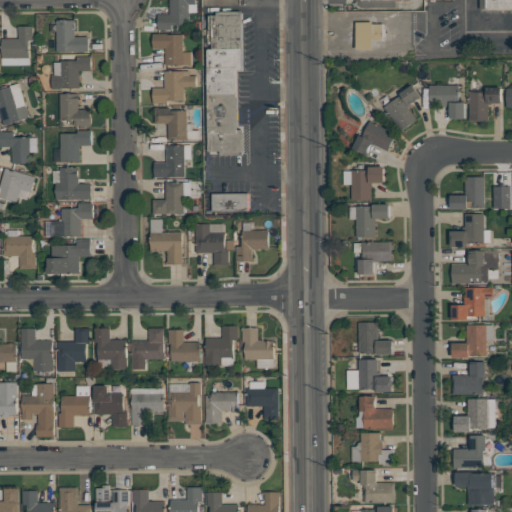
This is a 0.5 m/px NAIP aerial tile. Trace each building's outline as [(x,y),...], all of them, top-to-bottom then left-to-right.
[(170,0),(196,0),(196,3),(197,3),(197,12),(189,12),(190,25),(181,25),(182,27),(177,27),(177,25),(172,25),(172,29),(160,29),(160,30),(159,30),(158,13),(170,13),(170,0)] [(511,0),(511,11),(482,12),(482,0),(511,0)] [(214,16),(215,48),(244,49),(243,11),(219,11),(219,15),(214,16)] [(57,20),(75,20),(76,36),(89,36),(89,51),(58,52),(57,20)] [(383,23),(383,40),(373,40),(373,49),(357,49),(357,21),(373,21),(373,23),(383,23)] [(19,26),(34,26),(34,41),(30,41),(30,57),(30,65),(2,65),(2,57),(2,38),(19,38),(19,26)] [(153,33),(167,33),(167,34),(183,34),(184,51),(192,51),(192,64),(166,65),(166,48),(153,48),(153,33)] [(209,48),(210,68),(238,67),(244,67),(244,49),(209,48)] [(78,56),(92,56),(92,70),(80,70),(80,88),(62,88),(62,89),(52,89),(52,75),(54,75),(54,62),(60,62),(60,60),(78,60),(78,56)] [(210,68),(211,94),(239,93),(238,67),(210,68)] [(165,71),(190,70),(190,75),(197,75),(197,87),(185,87),(185,100),(168,100),(168,103),(153,103),(153,87),(165,87),(165,71)] [(4,125),(0,112),(0,89),(10,86),(10,85),(19,83),(30,117),(11,123),(11,124),(8,125),(7,124),(4,125)] [(401,131),(384,107),(401,95),(400,93),(413,84),(422,97),(408,107),(417,119),(401,131)] [(459,84),(459,101),(465,101),(465,118),(450,118),(450,106),(442,106),(442,104),(430,104),(430,84),(459,84)] [(470,121),(470,90),(487,90),(487,87),(502,87),(502,103),(489,103),(489,121),(470,121)] [(60,92),(79,92),(79,109),(91,109),(91,117),(92,117),(92,126),(89,126),(89,125),(85,125),(86,127),(81,127),(80,125),(74,125),(74,120),(60,120),(60,92)] [(211,94),(210,132),(239,132),(239,129),(239,93),(211,94)] [(155,107),(158,107),(158,108),(170,107),(170,110),(187,110),(188,123),(193,123),(193,130),(200,130),(200,139),(168,140),(168,123),(155,123),(155,107)] [(371,147),(370,149),(369,150),(368,151),(369,152),(367,155),(363,153),(359,152),(355,149),(353,147),(360,134),(363,136),(371,120),(397,133),(388,151),(373,143),(372,145),(371,145),(371,147)] [(210,132),(210,151),(223,151),(223,155),(245,155),(245,129),(239,129),(239,132),(210,132)] [(61,133),(78,133),(78,130),(92,130),(92,145),(80,145),(80,162),(54,162),(54,148),(61,148),(61,133)] [(0,131),(14,131),(15,137),(30,137),(37,137),(38,152),(30,152),(31,163),(13,163),(12,146),(0,147),(0,131)] [(167,145),(191,145),(192,167),(185,167),(185,176),(155,177),(154,162),(167,162),(167,145)] [(385,183),(372,182),(372,200),(352,199),(352,184),(344,184),(344,170),(352,170),(369,170),(369,166),(385,166),(385,183)] [(60,167),(79,167),(79,184),(92,183),(92,199),(57,200),(56,182),(54,182),(54,170),(60,170),(60,167)] [(0,184),(1,185),(6,168),(36,176),(32,191),(21,188),(17,202),(0,197),(0,184)] [(451,209),(451,195),(466,195),(466,176),(485,176),(485,207),(468,207),(468,209),(451,209)] [(166,181),(170,181),(170,182),(184,182),(191,182),(191,196),(184,196),(184,206),(186,206),(186,211),(184,211),(184,213),(157,214),(154,214),(153,199),(166,199),(166,181)] [(214,193),(214,212),(251,212),(250,194),(214,193)] [(62,208),(79,208),(79,204),(94,203),(94,218),(82,218),(82,236),(52,236),(52,235),(45,236),(45,221),(62,220),(62,208)] [(350,219),(350,206),(356,206),(373,206),(373,204),(390,204),(390,218),(376,218),(376,237),(357,237),(357,219),(350,219)] [(451,247),(451,230),(466,230),(466,213),(484,213),(484,229),(491,229),(491,242),(485,242),(485,243),(469,243),(469,246),(451,247)] [(151,219),(163,218),(163,232),(183,231),(183,263),(168,264),(168,250),(151,250),(151,219)] [(196,224),(224,223),(224,232),(225,232),(226,249),(230,249),(230,265),(215,265),(214,252),(197,252),(196,224)] [(243,230),(244,230),(244,223),(251,223),(251,230),(269,230),(269,249),(253,249),(253,258),(255,258),(255,261),(237,261),(237,246),(243,246),(243,230)] [(4,237),(33,236),(33,253),(36,253),(36,268),(21,268),(21,255),(4,255),(4,237)] [(77,241),(89,241),(89,240),(91,240),(91,256),(80,256),(80,273),(48,273),(48,267),(49,267),(48,258),(52,258),(52,245),(77,245),(77,241)] [(392,241),(392,261),(375,261),(375,274),(359,274),(359,259),(362,259),(362,252),(354,252),(354,242),(362,242),(362,241),(392,241)] [(452,283),(452,263),(469,263),(469,262),(470,262),(470,254),(469,254),(469,250),(476,250),(478,250),(480,250),(499,250),(499,268),(489,268),(489,269),(499,269),(499,279),(489,279),(489,280),(482,280),(482,283),(452,283)] [(494,296),(485,296),(485,315),(469,315),(469,320),(452,320),(452,304),(464,304),(464,296),(466,296),(466,287),(494,287),(494,296)] [(393,354),(376,354),(376,353),(359,353),(359,322),(379,322),(379,340),(393,340),(393,354)] [(453,342),(467,342),(467,324),(487,324),(487,325),(494,325),(494,338),(487,338),(487,355),(470,355),(470,357),(453,357),(453,342)] [(223,326),(238,325),(238,339),(234,339),(234,365),(222,365),(206,365),(206,355),(207,355),(206,338),(223,337),(223,326)] [(242,327),(259,327),(259,340),(264,340),(264,341),(274,341),(275,367),(258,368),(257,359),(245,359),(245,342),(242,342),(242,327)] [(22,328),(36,328),(36,340),(53,340),(53,357),(54,357),(54,370),(34,370),(34,358),(22,358),(22,328)] [(76,328),(91,328),(91,332),(91,343),(87,343),(87,362),(76,362),(76,370),(58,371),(58,341),(76,341),(76,328)] [(95,328),(111,328),(111,340),(127,339),(127,355),(128,355),(128,369),(112,369),(112,359),(99,359),(98,342),(96,342),(95,328)] [(149,328),(164,328),(165,359),(146,359),(146,369),(133,369),(132,341),(150,340),(149,328)] [(169,329),(184,329),(184,342),(201,341),(201,361),(172,361),(172,344),(169,344),(169,329)] [(0,343),(17,343),(17,371),(7,371),(7,361),(0,361),(0,343)] [(348,370),(359,370),(359,359),(378,359),(378,376),(393,376),(393,391),(376,391),(376,388),(348,388),(348,370)] [(453,394),(453,375),(471,375),(470,361),(486,361),(486,376),(483,376),(484,394),(453,394)] [(247,388),(250,388),(250,381),(265,381),(265,388),(279,388),(279,418),(265,418),(264,406),(247,406),(247,388)] [(0,382),(18,382),(18,395),(17,395),(17,414),(9,414),(9,417),(2,417),(2,415),(0,415),(1,434),(0,434),(0,382)] [(170,384),(190,384),(190,382),(202,382),(202,394),(199,394),(200,408),(202,408),(202,420),(203,420),(203,424),(186,424),(186,421),(169,421),(169,416),(170,416),(169,392),(170,392),(170,384)] [(55,383),(55,436),(38,436),(37,424),(38,424),(38,414),(32,414),(32,419),(23,419),(23,395),(32,395),(32,384),(37,384),(37,383),(55,383)] [(77,385),(91,385),(91,414),(75,415),(75,426),(60,427),(59,413),(62,413),(62,396),(77,395),(77,385)] [(95,385),(109,385),(109,394),(124,393),(124,411),(128,411),(128,422),(129,422),(129,427),(113,427),(113,413),(95,414),(95,385)] [(165,411),(148,412),(148,425),(133,425),(133,393),(132,393),(132,388),(165,388),(165,393),(164,393),(165,411)] [(206,395),(212,395),(212,392),(239,392),(239,410),(223,411),(223,422),(216,422),(216,423),(206,423),(206,420),(206,395)] [(376,396),(376,408),(394,408),(394,428),(391,428),(365,428),(365,427),(357,427),(357,418),(360,416),(360,410),(361,410),(361,396),(364,396),(368,395),(372,396),(376,396)] [(496,399),(496,427),(488,427),(488,428),(471,428),(471,431),(455,431),(455,415),(468,415),(468,398),(488,398),(488,399),(496,399)] [(352,461),(352,446),(356,446),(357,446),(357,445),(358,444),(358,442),(359,442),(360,442),(361,441),(361,432),(380,432),(380,441),(383,441),(383,449),(394,449),(394,464),(379,464),(379,461),(352,461)] [(490,456),(484,456),(484,468),(454,468),(454,448),(472,448),(472,435),(487,435),(487,438),(490,438),(494,443),(494,452),(490,456)] [(378,482),(396,482),(396,503),(365,503),(365,485),(361,485),(361,480),(353,480),(353,469),(378,469),(378,482)] [(468,504),(468,486),(456,486),(456,471),(471,471),(471,473),(494,473),(494,504),(468,504)] [(97,488),(103,487),(103,485),(111,485),(111,489),(129,489),(130,504),(127,504),(127,511),(97,511),(97,502),(97,488)] [(4,487),(19,487),(19,511),(0,511),(0,501),(4,501),(4,487)] [(60,511),(60,488),(79,487),(79,505),(91,505),(91,511),(60,511)] [(188,487),(202,487),(203,502),(199,502),(199,511),(171,511),(171,500),(188,499),(188,487)] [(134,489),(149,489),(149,501),(166,501),(166,511),(137,511),(137,503),(134,503),(134,489)] [(23,490),(38,490),(39,502),(55,502),(55,511),(28,511),(28,504),(23,505),(23,490)] [(207,492),(223,492),(223,504),(239,504),(239,511),(211,511),(211,505),(208,505),(207,492)] [(263,492),(280,492),(280,511),(248,511),(248,505),(265,504),(265,494),(263,494),(263,492)]
